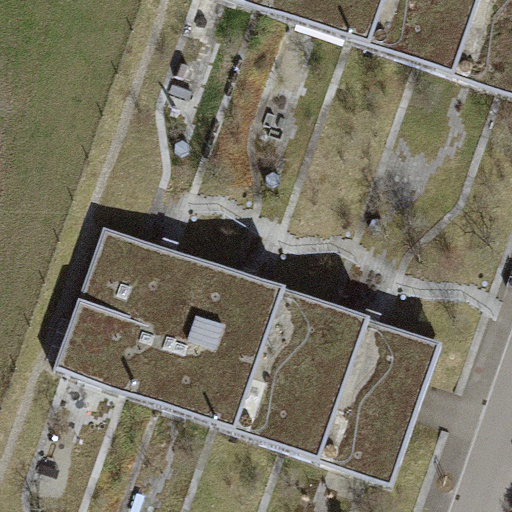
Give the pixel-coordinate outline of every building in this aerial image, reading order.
[(236,0),(318,30),(328,0),(236,0)] [(328,0),(318,30),(437,70),(461,0),(328,0)] [(511,0),(461,0),(437,70),(511,96),(511,0)] [(166,259),(116,241),(67,377),(247,442),(296,305),(250,289),(166,259)] [(364,329),(296,305),(247,442),(315,466),(364,329)] [(377,334),(364,329),(315,466),(409,499),(458,363),(377,334)]
